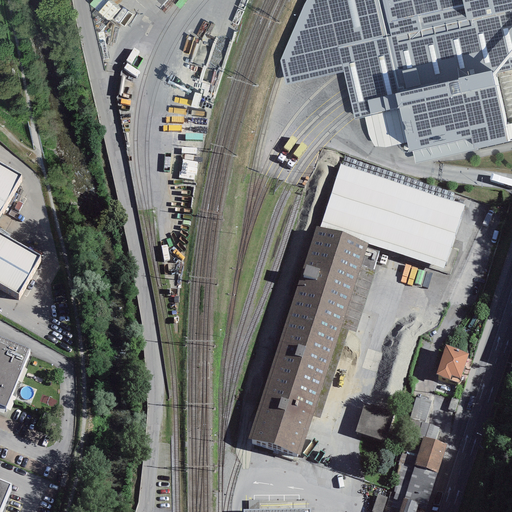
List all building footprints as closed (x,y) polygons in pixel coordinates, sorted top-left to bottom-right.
[(148,0),(163,13),(173,0),(148,0)] [(511,0),(308,0),(280,61),(286,85),(344,72),(355,120),(364,117),(399,109),(406,142),(408,153),(412,152),(471,138),(474,149),(477,148),(508,142),(504,126),(492,73),(511,69),(511,0)] [(385,148),(406,142),(399,109),(364,117),(368,136),(374,147),(385,148)] [(478,150),(477,148),(474,149),(471,138),(412,152),(415,164),(478,150)] [(0,211),(21,175),(0,162),(0,283),(18,294),(39,256),(0,232),(0,211)] [(198,185),(201,166),(185,163),(182,182),(198,185)] [(465,206),(340,164),(322,221),(445,262),(446,262),(465,206)] [(445,262),(322,221),(320,228),(368,243),(443,268),(445,262)] [(366,247),(368,243),(320,228),(316,227),(248,438),(300,455),(313,416),(360,266),(373,270),(379,251),(366,247)] [(373,270),(360,266),(313,416),(320,418),(348,329),(354,331),(373,270)] [(0,402),(6,405),(30,347),(0,334),(0,402)] [(469,353),(445,345),(435,375),(458,383),(469,353)] [(426,398),(420,396),(419,398),(416,397),(409,418),(422,422),(425,423),(432,401),(426,399),(426,398)] [(458,400),(451,397),(447,410),(454,412),(458,400)] [(395,415),(364,405),(354,432),(385,442),(395,415)] [(425,423),(422,422),(418,435),(423,437),(435,441),(439,427),(425,423)] [(435,441),(423,437),(416,459),(414,464),(437,472),(447,444),(435,441)] [(414,464),(416,459),(402,454),(397,465),(400,466),(393,487),(396,488),(394,493),(396,494),(394,499),(402,503),(414,464)] [(424,511),(437,472),(414,464),(402,503),(398,511),(424,511)] [(0,511),(12,484),(0,479),(0,511)] [(382,511),(387,498),(377,495),(371,511),(374,511),(382,511)]
